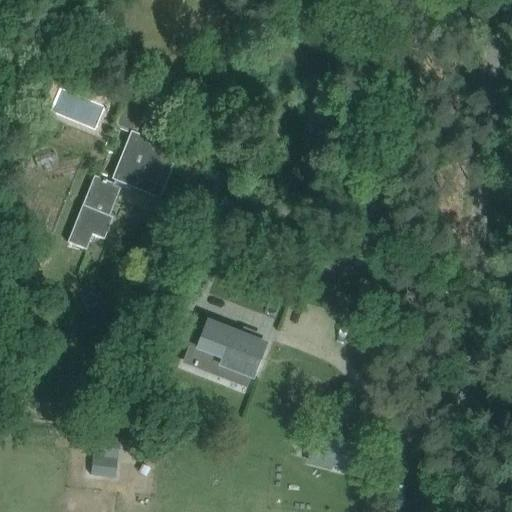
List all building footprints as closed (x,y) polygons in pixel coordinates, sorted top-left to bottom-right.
[(353,85),(327,74),(304,131),(325,139),(336,112),(341,114),(353,85)] [(130,77),(123,95),(139,101),(146,82),(130,77)] [(93,177),(66,245),(85,253),(91,237),(103,242),(111,219),(108,217),(119,189),(128,193),(129,188),(158,200),(177,152),(132,134),(113,181),(112,185),(93,177)] [(185,318),(176,341),(223,359),(217,374),(245,384),(248,377),(252,378),(265,345),(258,343),(260,337),(244,331),(242,337),(233,333),(232,335),(185,318)] [(311,464),(364,477),(371,449),(318,435),(311,464)]
